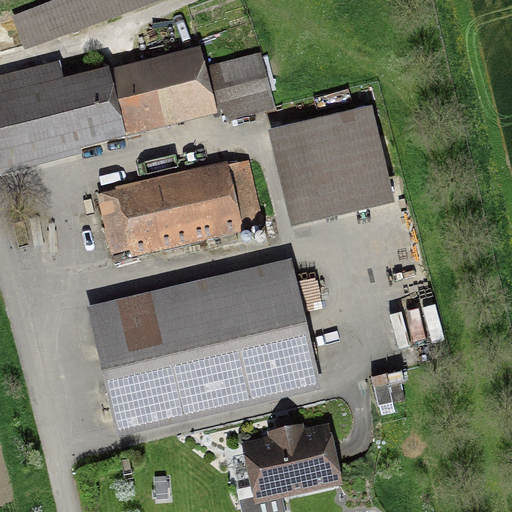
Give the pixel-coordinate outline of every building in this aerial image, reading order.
[(153,0),(77,0),(13,23),(23,47),(153,0)] [(205,127),(264,113),(273,110),(258,56),(202,70),(198,55),(107,78),(105,71),(103,72),(105,79),(62,90),(56,67),(0,81),(0,175),(6,174),(3,161),(118,133),(120,140),(143,134),(141,128),(201,113),(205,127)] [(286,206),(385,183),(373,134),(274,157),(286,206)] [(133,253),(255,225),(250,204),(255,203),(246,165),(221,171),(221,169),(119,193),(120,197),(100,201),(112,252),(132,248),(133,253)] [(116,422),(311,377),(288,279),(93,325),(116,422)] [(391,405),(384,376),(369,379),(376,408),(391,405)] [(299,438),(298,431),(270,437),(271,444),(244,450),(255,499),(239,503),(240,511),(281,511),(278,495),(335,482),(324,432),(299,438)]
